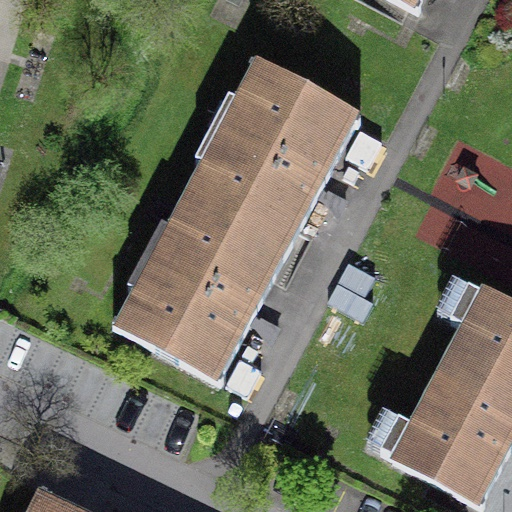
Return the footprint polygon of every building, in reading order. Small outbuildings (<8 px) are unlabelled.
[(385,0),(415,15),(423,0),(385,0)] [(204,169),(186,203),(287,257),(356,126),(255,73),(236,109),(246,115),(214,174),(204,169)] [(217,386),(287,257),(186,203),(168,237),(178,243),(147,301),(136,296),(117,333),(217,386)] [(511,316),(483,301),(394,465),(480,511),(482,511),(483,510),(481,509),(511,449),(511,316)] [(36,511),(65,511),(45,502),(46,499),(43,498),(36,511)]
